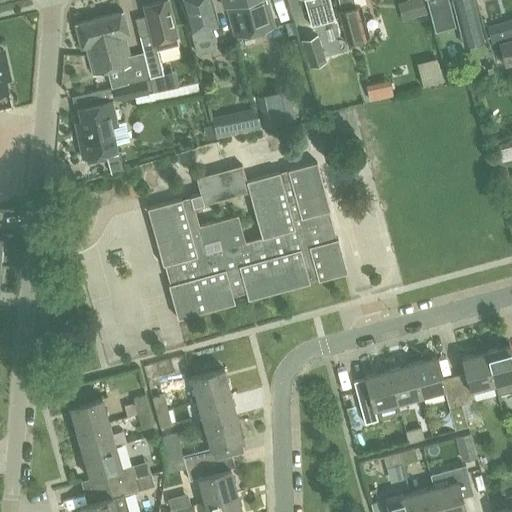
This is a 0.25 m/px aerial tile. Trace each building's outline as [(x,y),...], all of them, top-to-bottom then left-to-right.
[(149,78),(153,91),(165,89),(161,73),(163,73),(156,50),(178,44),(176,35),(166,0),(164,0),(144,5),(152,33),(139,36),(143,52),(149,78)] [(213,48),(206,24),(216,21),(210,0),(181,0),(189,28),(191,28),(197,53),(213,48)] [(227,7),(235,35),(273,25),(266,0),(222,0),(225,7),(227,7)] [(304,0),(305,2),(308,16),(309,16),(312,25),(335,18),(329,0),(304,0)] [(337,0),(340,10),(338,11),(346,42),(369,37),(361,3),(352,6),(350,0),(337,0)] [(451,0),(463,45),(484,39),(474,0),(451,0)] [(149,78),(143,52),(128,56),(123,36),(129,35),(122,11),(74,23),(80,48),(85,47),(92,75),(122,67),(126,83),(149,78)] [(511,35),(511,16),(486,24),(491,41),(511,35)] [(310,67),(326,61),(317,34),(300,39),(310,67)] [(511,39),(499,43),(505,65),(511,62),(511,39)] [(0,91),(6,90),(4,78),(10,77),(3,49),(0,49),(0,91)] [(435,84),(453,76),(444,54),(425,62),(435,84)] [(148,92),(153,91),(149,78),(126,83),(112,86),(116,101),(149,93),(148,92)] [(288,85),(254,93),(255,94),(261,125),(294,118),(288,87),(288,85)] [(115,123),(110,100),(78,107),(83,131),(76,132),(82,158),(115,151),(113,144),(129,140),(125,121),(115,123)] [(244,286),(247,298),(309,281),(308,279),(317,277),(317,279),(346,271),(337,237),(335,237),(327,209),(329,209),(316,160),(246,180),(242,163),(196,176),(200,193),(146,208),(177,318),(234,302),(231,290),(244,286)] [(496,394),(511,389),(511,352),(509,341),(485,347),(494,381),(493,382),(496,394)] [(470,388),(493,382),(494,381),(485,347),(461,354),(465,369),(453,373),(462,404),(461,404),(464,413),(466,419),(474,417),(470,401),(473,400),(470,388)] [(462,404),(453,373),(441,376),(435,353),(411,360),(420,393),(444,386),(450,407),(461,404),(462,404)] [(397,399),(420,393),(411,360),(388,366),(397,399)] [(374,406),(397,399),(388,366),(364,373),(364,375),(353,378),(364,421),(377,417),(374,406)] [(197,400),(229,391),(223,367),(190,376),(197,400)] [(203,423),(236,415),(229,391),(197,400),(203,423)] [(152,397),(156,412),(168,409),(164,393),(152,397)] [(133,397),(135,402),(128,404),(131,415),(138,413),(138,412),(149,409),(145,394),(133,397)] [(75,429),(109,420),(102,396),(69,406),(75,429)] [(360,424),(355,405),(345,407),(350,427),(360,424)] [(153,425),(149,409),(138,412),(138,413),(142,428),(153,425)] [(172,424),(168,409),(156,412),(160,427),(172,424)] [(214,459),(211,447),(242,439),(236,415),(203,423),(209,447),(183,454),(166,459),(166,469),(180,468),(214,459)] [(82,453),(115,444),(109,420),(75,429),(82,453)] [(408,442),(424,438),(421,426),(405,430),(408,442)] [(136,477),(136,476),(133,466),(122,469),(115,444),(82,453),(88,478),(103,474),(106,485),(136,477)] [(402,463),(417,459),(414,447),(398,451),(402,463)] [(386,467),(402,463),(398,451),(383,455),(386,467)] [(204,500),(236,492),(229,467),(217,471),(214,459),(180,468),(187,467),(190,480),(198,478),(204,500)] [(433,484),(440,511),(464,511),(466,511),(462,495),(474,492),(466,463),(430,473),(433,484)] [(79,504),(81,511),(129,511),(125,495),(140,490),(140,489),(155,485),(151,472),(136,476),(136,477),(106,485),(109,496),(87,502),(79,504)] [(415,511),(440,511),(433,484),(409,491),(415,511)] [(415,511),(409,491),(370,502),(372,511),(415,511)] [(207,511),(240,511),(236,492),(204,500),(207,511)] [(511,511),(511,494),(505,497),(508,509),(496,511),(511,511)]
